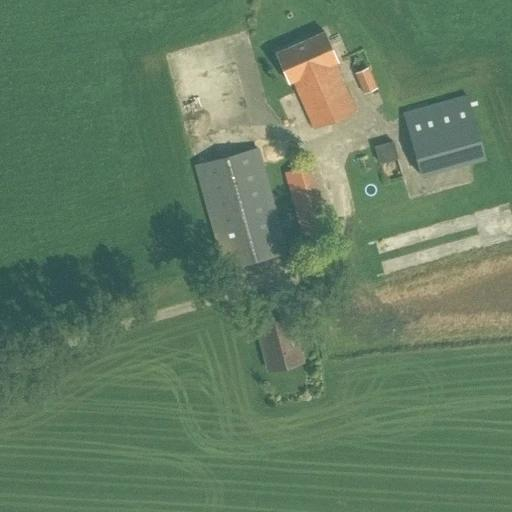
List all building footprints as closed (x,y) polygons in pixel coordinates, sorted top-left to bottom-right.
[(355,111),(334,64),(337,63),(323,31),(275,52),(289,84),(293,82),(313,129),(355,111)] [(368,68),(354,74),(363,93),(377,88),(368,68)] [(421,177),(486,159),(467,94),(403,112),(421,177)] [(379,164),(394,160),(398,158),(393,141),(374,146),(379,164)] [(223,271),(288,253),(258,147),(193,165),(223,271)] [(394,182),(408,179),(405,162),(390,166),(394,182)] [(302,238),(328,230),(309,165),(283,173),(302,238)] [(321,299),(306,290),(300,301),(314,310),(321,299)] [(268,371),(302,362),(290,317),(256,326),(268,371)]
